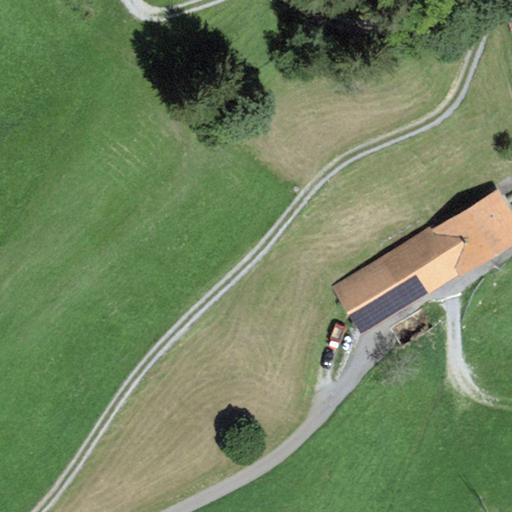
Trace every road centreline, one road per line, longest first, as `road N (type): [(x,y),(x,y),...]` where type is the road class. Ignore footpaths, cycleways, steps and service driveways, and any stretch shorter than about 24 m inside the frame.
road 1 (track): [(501,0),(450,105),(325,174),(246,267),(146,364),(39,511)]
road 2 (track): [(291,0),(369,29),(412,0)]
